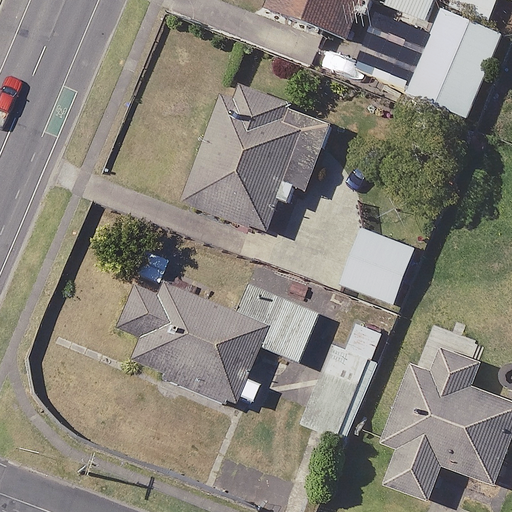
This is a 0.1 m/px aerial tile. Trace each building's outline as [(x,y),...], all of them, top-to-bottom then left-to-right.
[(382,0),(264,0),(262,6),(344,38),(355,10),(376,18),(382,0)] [(502,35),(442,11),(407,94),(467,118),(502,35)] [(281,106),(225,86),(183,202),(265,232),(278,196),(300,204),(326,134),(277,117),(281,106)] [(413,248),(359,229),(339,285),(393,305),(413,248)] [(229,318),(134,277),(112,328),(135,338),(125,362),(226,406),(252,346),(291,363),(311,316),(243,287),(229,318)] [(388,334),(343,317),(301,422),(346,440),(388,334)] [(478,365),(420,345),(386,445),(399,449),(386,487),(429,502),(441,467),(493,485),(511,428),(511,406),(469,391),(478,365)]
